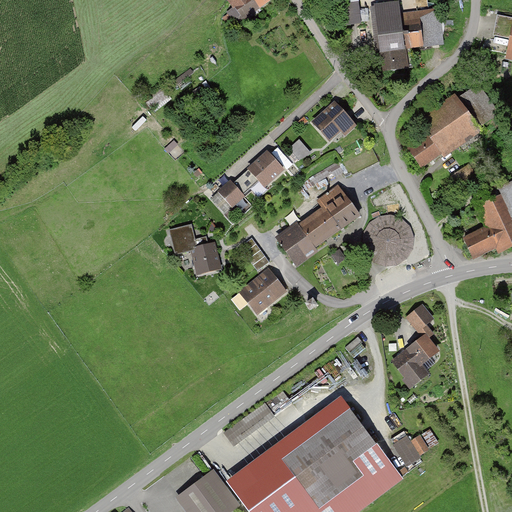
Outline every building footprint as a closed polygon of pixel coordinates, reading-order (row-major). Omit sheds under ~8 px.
[(235,0),(248,20),(266,9),(260,0),(235,0)] [(337,0),(341,26),(349,25),(349,23),(361,21),(358,0),(337,0)] [(377,7),(384,72),(413,68),(410,47),(441,43),(437,11),(400,15),(399,4),(377,7)] [(497,33),(510,34),(511,20),(499,18),(497,33)] [(407,147),(421,166),(497,113),(479,87),(422,126),(429,136),(415,146),(413,143),(407,147)] [(154,112),(173,102),(167,91),(149,101),(154,112)] [(337,105),(316,123),(330,139),(351,121),(337,105)] [(299,142),(293,147),(301,157),(310,153),(299,142)] [(274,150),(240,180),(252,194),(286,164),(274,150)] [(470,165),(452,178),(462,193),(480,180),(470,165)] [(235,182),(222,193),(234,208),(248,196),(235,182)] [(506,197),(481,208),(490,229),(466,240),(474,258),(501,245),(503,250),(511,245),(511,183),(502,189),(506,197)] [(326,209),(280,242),(294,261),(358,215),(338,188),(320,201),(326,209)] [(365,231),(363,239),(364,248),(367,255),(373,262),(381,266),(389,267),(398,265),(405,261),(411,255),(414,247),(415,238),(413,230),(408,223),(401,218),(393,215),(384,215),(376,218),(370,223),(365,231)] [(195,226),(172,231),(177,252),(200,247),(195,226)] [(273,266),(253,240),(241,249),(261,275),(273,266)] [(224,271),(218,244),(194,249),(200,276),(224,271)] [(268,272),(243,293),(259,313),(285,292),(268,272)] [(437,318),(426,305),(408,319),(419,332),(437,318)] [(431,336),(397,362),(411,381),(446,354),(431,336)] [(226,432),(235,445),(292,403),(283,391),(226,432)] [(281,464),(237,496),(248,511),(356,511),(402,478),(351,410),(299,449),(290,437),(271,451),(281,464)] [(410,437),(397,445),(411,466),(424,458),(410,437)] [(228,511),(235,507),(212,475),(180,499),(189,511),(228,511)]
